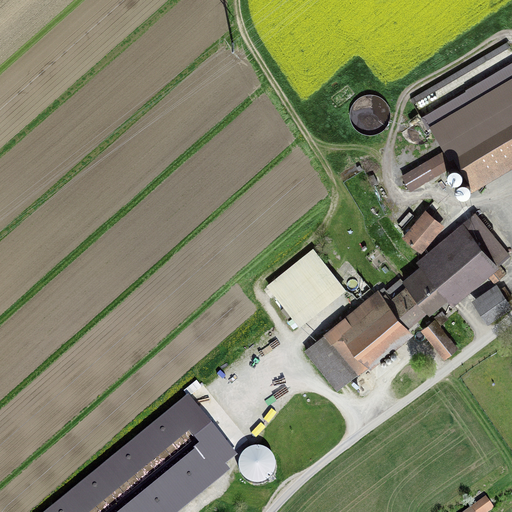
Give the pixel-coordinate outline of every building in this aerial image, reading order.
[(458,162),(471,185),(511,160),(511,80),(434,128),(447,149),(403,175),(411,190),(458,162)] [(405,237),(420,250),(441,225),(425,213),(405,237)] [(425,309),(480,263),(495,281),(502,275),(491,261),(502,252),(473,218),(420,263),(423,267),(404,282),(425,308),(425,309)] [(343,289),(313,251),(269,286),(299,324),(343,289)] [(424,309),(425,308),(404,282),(401,278),(386,290),(384,287),(307,349),(338,388),(368,363),(364,358),(424,309)] [(504,287),(499,291),(498,290),(477,305),(488,320),(509,305),(506,301),(511,297),(504,287)] [(435,320),(422,329),(444,357),(456,347),(435,320)] [(196,381),(184,391),(189,397),(201,387),(196,381)] [(82,511),(180,432),(199,455),(129,511),(160,511),(233,453),(187,397),(46,511),(82,511)] [(466,511),(485,511),(491,508),(485,499),(466,511)]
